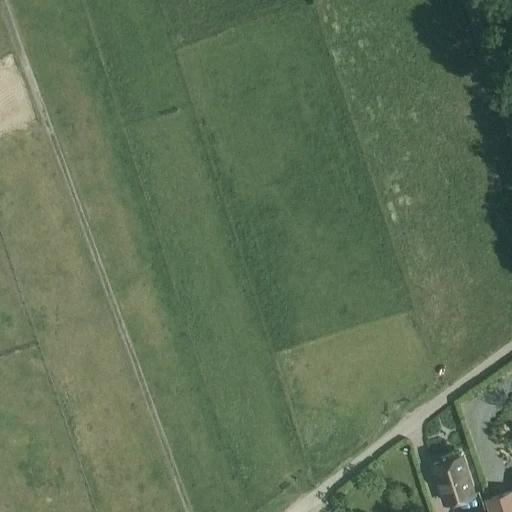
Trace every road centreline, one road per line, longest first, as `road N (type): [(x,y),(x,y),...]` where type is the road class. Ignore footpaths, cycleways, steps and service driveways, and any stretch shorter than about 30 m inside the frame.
road 1 (track): [(191,511),(2,0)]
road 2 (unclassified): [(298,511),(511,347)]
road 3 (unclassified): [(511,124),(471,0)]
